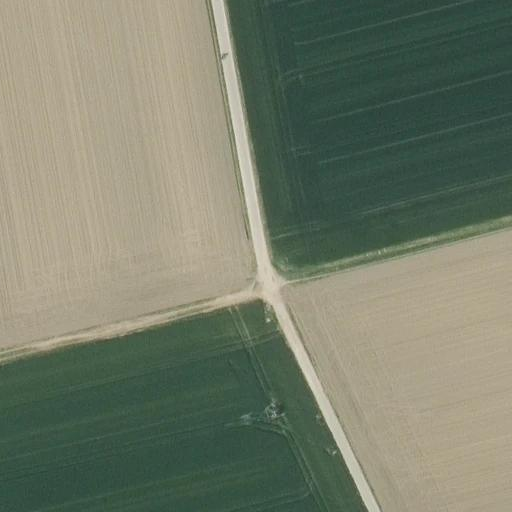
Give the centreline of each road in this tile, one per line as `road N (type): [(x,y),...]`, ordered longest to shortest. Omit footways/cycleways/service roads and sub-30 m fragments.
road 1 (track): [(266,289),(216,0)]
road 2 (track): [(266,289),(0,358)]
road 3 (track): [(511,225),(266,289)]
road 4 (track): [(374,511),(266,289)]
